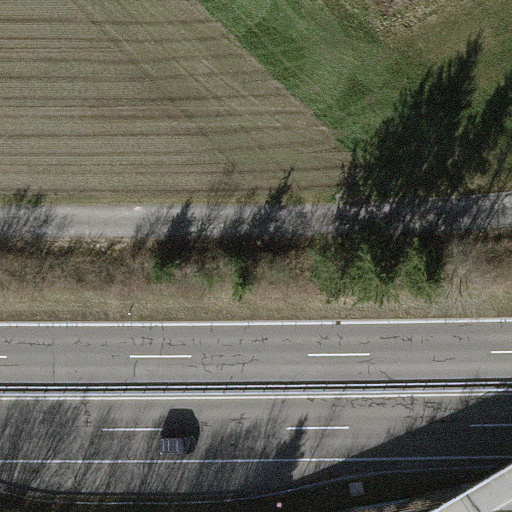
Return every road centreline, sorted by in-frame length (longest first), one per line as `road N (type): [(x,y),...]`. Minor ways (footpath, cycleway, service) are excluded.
road 1 (unclassified): [(511,210),(272,224),(0,219)]
road 2 (trunk): [(0,430),(511,425)]
road 3 (trunk): [(511,353),(0,358)]
